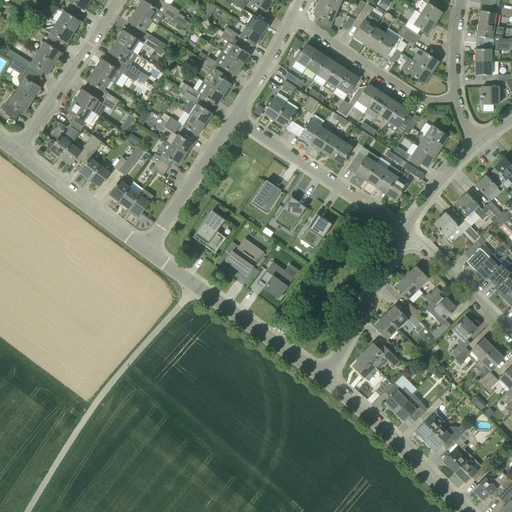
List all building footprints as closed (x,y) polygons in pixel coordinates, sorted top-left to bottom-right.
[(61,4),(55,0),(47,0),(47,2),(58,9),(61,4)] [(90,0),(67,0),(84,11),(90,0)] [(151,22),(158,11),(154,8),(141,0),(134,11),(151,22)] [(245,5),(237,0),(221,0),(230,5),(231,3),(242,10),(245,5)] [(270,0),(251,0),(250,3),(265,12),(273,1),(270,0)] [(319,0),(318,3),(337,11),(341,0),(340,0),(319,0)] [(361,10),(365,3),(360,0),(356,7),(361,10)] [(391,3),(387,0),(380,0),(377,5),(385,11),(391,3)] [(427,4),(420,15),(435,24),(442,13),(434,8),(437,3),(438,0),(423,0),(423,2),(427,4)] [(337,11),(318,3),(313,15),(331,23),(337,11)] [(179,11),(170,5),(169,4),(165,9),(176,16),(178,13),(179,11)] [(367,4),(361,15),(364,17),(371,7),(367,4)] [(356,17),(361,10),(356,7),(352,14),(356,17)] [(176,16),(165,9),(162,14),(162,15),(173,21),(176,16)] [(134,11),(128,22),(144,33),(151,22),(134,11)] [(414,11),(411,16),(417,19),(413,25),(428,35),(435,24),(420,15),(414,11)] [(494,26),(496,14),(480,11),(478,24),(494,26)] [(63,12),(56,22),(73,33),(80,22),(63,12)] [(209,16),(204,13),(200,18),(206,22),(209,16)] [(268,25),(252,16),(246,26),(261,36),(268,25)] [(354,20),(349,17),(342,28),(347,31),(354,20)] [(15,37),(22,26),(23,24),(22,23),(23,22),(19,20),(11,34),(15,37)] [(25,24),(33,29),(36,25),(27,20),(25,24)] [(374,27),(364,20),(353,37),(364,44),(374,27)] [(36,25),(33,29),(49,39),(52,34),(67,44),(73,33),(56,22),(53,28),(44,30),(36,25)] [(476,36),(481,37),(480,43),(507,46),(508,40),(501,39),(503,28),(494,26),(478,24),(476,36)] [(405,26),(403,25),(397,35),(398,36),(403,39),(406,34),(409,29),(405,26)] [(246,26),(239,37),(254,47),(261,36),(246,26)] [(223,32),(234,39),(237,34),(226,27),(223,32)] [(373,51),(384,34),(374,27),(364,44),(373,51)] [(41,41),(44,37),(49,40),(49,39),(33,29),(30,35),(41,41)] [(420,36),(417,34),(409,29),(406,34),(417,41),(420,36)] [(137,55),(143,45),(138,42),(139,41),(122,31),(115,42),(136,55),(137,55)] [(234,39),(223,32),(220,37),(231,44),(234,39)] [(384,58),(395,41),(394,41),(384,34),(373,51),(384,58)] [(414,46),(417,41),(406,34),(403,39),(414,46)] [(146,40),(156,46),(158,47),(162,50),(165,45),(160,42),(149,35),(146,40)] [(396,50),(401,42),(403,39),(398,36),(394,41),(395,41),(391,47),(396,50)] [(143,45),(153,51),(156,46),(146,40),(143,45)] [(111,60),(116,63),(117,64),(126,70),(138,77),(141,72),(130,65),(136,55),(115,42),(108,53),(114,56),(111,60)] [(396,50),(401,53),(406,45),(401,42),(396,50)] [(43,43),(37,53),(54,64),(60,53),(43,43)] [(474,62),(491,62),(491,56),(498,56),(498,51),(507,51),(507,46),(480,43),(480,49),(474,49),(474,62)] [(306,68),(317,51),(306,44),(295,61),(306,68)] [(249,55),(234,45),(227,56),(242,66),(249,55)] [(401,53),(396,50),(389,61),(394,64),(401,53)] [(327,58),(317,51),(306,68),(316,75),(327,58)] [(206,56),(200,52),(197,56),(203,60),(206,56)] [(416,63),(431,73),(438,62),(423,52),(416,63)] [(37,53),(30,64),(47,75),(54,64),(37,53)] [(14,61),(25,68),(28,63),(17,56),(14,61)] [(227,56),(220,66),(235,76),(242,66),(227,56)] [(204,62),(215,69),(218,64),(207,57),(204,62)] [(337,65),(327,58),(316,75),(326,82),(337,65)] [(114,73),(116,70),(114,68),(100,59),(93,71),(109,81),(115,84),(120,77),(114,73)] [(403,70),(409,74),(424,84),(431,73),(416,63),(410,59),(403,70)] [(15,90),(17,92),(31,101),(39,87),(37,86),(42,79),(25,68),(14,61),(13,60),(9,68),(19,74),(17,77),(18,85),(15,90)] [(208,85),(224,95),(230,85),(224,81),(227,77),(204,62),(201,67),(212,74),(213,72),(215,75),(208,85)] [(511,75),(497,75),(497,62),(491,62),(474,62),(474,75),(480,75),(480,81),(498,81),(504,81),(511,81),(511,75)] [(326,82),(336,88),(347,71),(337,65),(326,82)] [(134,82),(138,77),(126,70),(123,75),(127,78),(134,82)] [(86,81),(102,91),(109,81),(93,71),(86,81)] [(358,78),(347,71),(336,88),(347,95),(358,78)] [(288,73),(284,78),(295,85),(298,80),(288,73)] [(301,89),(304,84),(298,80),(295,85),(301,89)] [(282,86),(292,93),(296,88),(285,81),(282,86)] [(200,94),(188,87),(183,83),(181,88),(182,89),(185,91),(209,106),(211,102),(217,106),(224,95),(208,85),(202,96),(199,94),(200,94)] [(353,107),(356,102),(367,109),(378,91),(368,84),(363,91),(358,88),(348,103),(341,114),(346,117),(352,107),(353,107)] [(480,96),(480,98),(483,98),(483,105),(498,105),(498,87),(481,87),(481,96),(480,96)] [(309,94),(316,98),(319,93),(312,89),(309,94)] [(17,92),(15,90),(0,107),(0,108),(5,113),(4,113),(4,114),(15,120),(20,112),(23,114),(31,101),(17,92)] [(81,90),(74,101),(90,111),(99,116),(105,106),(112,111),(115,106),(105,99),(101,104),(97,101),(97,100),(81,90)] [(183,111),(190,115),(205,125),(211,114),(206,111),(209,106),(185,91),(183,95),(182,97),(189,101),(183,111)] [(389,98),(378,91),(367,109),(377,115),(389,98)] [(322,102),(325,97),(319,93),(316,98),(322,102)] [(105,99),(115,106),(119,101),(108,94),(105,99)] [(307,110),(314,100),(309,96),(302,107),(307,110)] [(377,115),(387,122),(399,105),(389,98),(377,115)] [(274,122),(284,107),(273,100),(263,114),(274,122)] [(312,114),(319,103),(314,100),(307,110),(312,114)] [(336,111),(341,114),(348,103),(343,100),(336,111)] [(74,101),(67,112),(75,116),(72,121),(83,128),(86,123),(83,122),(90,111),(74,101)] [(399,105),(387,122),(385,126),(394,133),(395,132),(400,135),(403,131),(403,132),(407,126),(410,120),(405,117),(409,111),(399,105)] [(284,107),(274,122),(285,129),(294,114),(284,107)] [(332,118),(339,123),(342,118),(335,113),(332,118)] [(205,125),(190,115),(183,126),(198,136),(205,125)] [(414,115),(410,120),(407,126),(412,129),(419,118),(414,115)] [(142,125),(146,119),(140,116),(136,121),(142,125)] [(167,122),(177,129),(180,124),(170,117),(167,122)] [(345,127),(349,122),(342,118),(339,123),(345,127)] [(321,127),(310,120),(299,138),(309,145),(321,127)] [(70,127),(64,135),(60,136),(49,150),(59,158),(70,143),(78,132),(79,133),(83,128),(72,121),(68,126),(70,127)] [(125,132),(129,125),(124,122),(120,128),(125,132)] [(177,129),(167,122),(163,127),(174,134),(177,129)] [(360,127),(367,131),(369,127),(363,122),(360,127)] [(403,132),(408,135),(412,129),(407,126),(403,132)] [(441,148),(448,137),(431,126),(424,137),(441,148)] [(331,134),(321,127),(309,145),(320,151),(331,134)] [(373,135),(376,131),(369,127),(367,131),(373,135)] [(357,144),(362,147),(369,136),(364,132),(357,144)] [(341,141),(331,134),(320,151),(330,158),(341,141)] [(59,158),(60,158),(69,165),(76,157),(80,161),(97,139),(92,135),(84,145),(80,151),(70,143),(59,158)] [(192,144),(177,135),(170,146),(185,155),(192,144)] [(367,150),(374,139),(369,136),(362,147),(367,150)] [(434,158),(441,148),(424,137),(417,147),(434,158)] [(79,172),(88,180),(99,165),(89,158),(93,153),(101,142),(97,139),(80,161),(85,164),(79,172)] [(185,155),(170,146),(163,141),(156,152),(161,155),(160,156),(158,159),(158,160),(169,167),(172,162),(178,166),(185,155)] [(340,165),(351,148),(341,141),(330,158),(340,165)] [(409,155),(407,153),(396,146),(393,152),(406,160),(409,155)] [(137,147),(131,155),(126,161),(118,171),(123,175),(131,164),(136,158),(142,150),(137,147)] [(407,161),(417,168),(420,163),(427,168),(434,158),(417,147),(410,157),(407,161)] [(386,156),(392,161),(395,156),(389,152),(386,156)] [(399,165),(402,160),(395,156),(392,161),(399,165)] [(118,171),(126,161),(121,157),(114,168),(118,171)] [(376,164),(365,157),(354,174),(365,181),(376,164)] [(511,166),(504,158),(494,167),(494,168),(490,172),(506,189),(510,185),(505,180),(511,175),(511,176),(511,166)] [(155,164),(166,171),(169,167),(158,160),(155,164)] [(424,175),(405,162),(402,167),(413,174),(421,180),(424,175)] [(166,171),(155,164),(152,170),(163,177),(166,171)] [(386,170),(376,164),(365,181),(375,187),(386,170)] [(88,180),(89,180),(99,188),(109,173),(99,165),(88,180)] [(385,194),(396,177),(386,170),(375,187),(385,194)] [(497,188),(488,179),(490,177),(488,175),(486,177),(485,176),(475,185),(487,198),(497,188)] [(385,194),(396,201),(407,184),(396,177),(385,194)] [(108,195),(118,202),(129,188),(119,180),(108,195)] [(271,206),(281,191),(280,190),(279,191),(275,189),(276,187),(266,181),(251,204),(253,202),(262,208),(266,203),(271,206)] [(118,202),(127,209),(128,209),(139,195),(129,188),(118,202)] [(481,210),(477,207),(478,206),(466,194),(456,203),(468,216),(473,211),(479,218),(484,213),(491,221),(496,217),(486,206),(481,210)] [(139,195),(128,209),(138,217),(149,202),(139,195)] [(284,222),(281,227),(289,232),(306,207),(291,197),(277,217),(284,222)] [(486,206),(496,217),(501,212),(490,201),(486,206)] [(225,238),(216,232),(225,220),(212,211),(202,225),(193,238),(200,243),(203,239),(207,242),(206,244),(215,250),(213,253),(214,254),(225,238)] [(496,222),(501,226),(499,228),(508,238),(511,233),(511,215),(508,211),(496,222)] [(440,231),(451,244),(462,233),(473,245),(477,241),(480,238),(478,236),(465,222),(459,228),(445,213),(439,219),(440,219),(434,224),(433,225),(438,229),(437,230),(439,232),(440,231)] [(318,245),(332,224),(328,222),(316,214),(308,226),(302,235),(318,245)] [(475,271),(492,254),(482,244),(485,242),(484,241),(490,235),(486,232),(480,238),(477,241),(473,245),(465,252),(470,257),(466,262),(475,271)] [(253,267),(263,253),(249,242),(244,250),(239,246),(234,253),(232,252),(225,261),(246,276),(253,267)] [(502,264),(492,254),(475,271),(485,280),(489,276),(494,280),(505,269),(501,265),(502,264)] [(281,294),(294,278),(272,262),(265,271),(272,276),(264,286),(263,288),(277,299),(278,299),(279,298),(280,299),(283,295),(281,294)] [(404,276),(418,289),(428,279),(415,267),(410,272),(408,271),(404,276)] [(498,285),(494,289),(503,299),(511,290),(511,281),(507,276),(510,274),(505,269),(494,280),(498,285)] [(418,289),(404,276),(400,280),(401,281),(396,287),(408,299),(418,289)] [(441,292),(436,288),(429,295),(428,293),(425,296),(431,302),(438,295),(441,292)] [(511,290),(503,299),(511,307),(511,290)] [(425,309),(435,319),(439,315),(444,319),(455,308),(445,298),(443,300),(438,295),(431,302),(425,309)] [(415,319),(421,313),(418,310),(417,311),(409,304),(404,308),(415,319)] [(383,315),(397,329),(407,319),(401,313),(402,313),(399,310),(398,311),(394,307),(389,312),(387,311),(383,315)] [(387,339),(397,329),(383,315),(379,319),(380,321),(374,326),(387,339)] [(417,334),(423,328),(412,317),(408,321),(416,329),(414,331),(417,334)] [(455,348),(455,349),(450,354),(455,358),(465,348),(470,343),(466,339),(471,334),(470,334),(476,328),(470,323),(464,318),(452,330),(463,340),(455,348)] [(450,325),(446,321),(441,326),(436,331),(434,329),(430,333),(436,340),(450,325)] [(483,339),(470,352),(480,362),(495,347),(490,343),(489,344),(483,339)] [(393,355),(399,349),(396,347),(395,348),(388,341),(383,345),(393,355)] [(393,367),(398,361),(381,344),(376,348),(372,344),(362,354),(372,365),(374,367),(377,370),(387,360),(393,367)] [(490,371),(503,358),(497,353),(499,351),(495,347),(480,362),(476,365),(480,369),(484,366),(490,371)] [(469,352),(465,348),(455,358),(461,365),(464,361),(462,360),(467,356),(470,353),(469,352)] [(368,382),(373,376),(369,372),(374,367),(372,365),(362,354),(362,355),(363,356),(352,367),(368,382)] [(435,369),(428,363),(423,368),(430,374),(435,369)] [(499,379),(509,389),(511,385),(511,367),(499,379)] [(483,387),(493,376),(489,372),(481,379),(480,378),(477,381),(483,387)] [(498,381),(493,376),(483,387),(489,392),(492,390),(490,388),(498,381)] [(386,379),(378,388),(383,393),(384,392),(385,392),(392,385),(386,379)] [(409,397),(413,394),(412,393),(411,394),(403,387),(400,389),(394,383),(392,385),(385,392),(389,397),(384,403),(394,413),(409,397)] [(415,422),(424,412),(409,397),(394,413),(404,423),(409,417),(415,422)] [(478,401),(474,397),(470,401),(474,405),(478,401)] [(436,410),(443,403),(438,398),(427,408),(428,409),(432,413),(436,410)] [(427,439),(439,426),(430,416),(414,432),(424,442),(427,439)] [(462,423),(458,428),(450,427),(445,432),(439,426),(427,439),(424,442),(434,452),(442,444),(447,449),(454,442),(468,428),(462,423)] [(470,456),(463,449),(466,446),(462,443),(472,433),(473,434),(476,431),(470,425),(468,428),(454,442),(459,446),(443,462),(454,472),(465,461),(470,456)] [(488,457),(480,465),(479,466),(480,467),(484,471),(493,462),(488,457)] [(464,483),(476,471),(465,461),(454,472),(464,483)] [(483,501),(492,492),(497,496),(511,481),(505,475),(494,488),(484,478),(472,490),(483,501)] [(511,481),(497,496),(502,501),(510,494),(511,496),(511,481)] [(511,511),(511,502),(510,500),(498,511),(511,511)]
